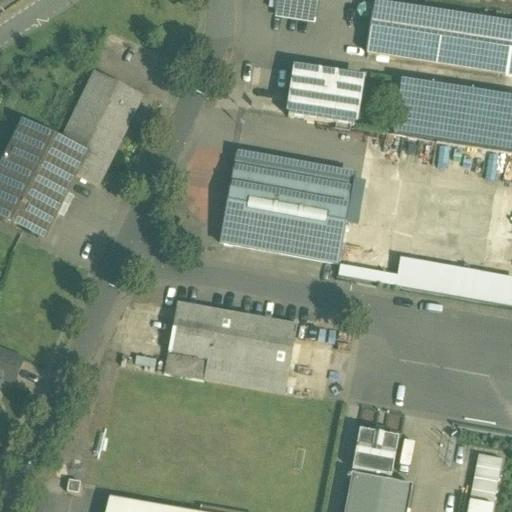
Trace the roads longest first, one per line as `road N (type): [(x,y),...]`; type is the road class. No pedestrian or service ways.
road 1 (residential): [(123,245),(352,293),(423,314),(466,344)]
road 2 (residential): [(123,245),(0,505)]
road 3 (residential): [(219,0),(213,39),(123,245)]
